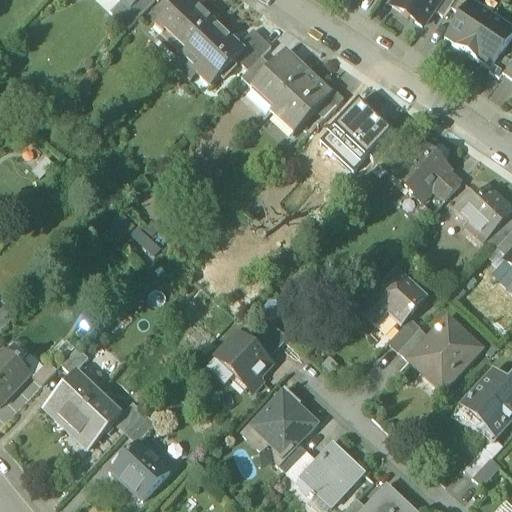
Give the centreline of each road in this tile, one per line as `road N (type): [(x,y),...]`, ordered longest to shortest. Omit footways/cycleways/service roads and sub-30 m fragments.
road 1 (residential): [(511,150),(290,0)]
road 2 (residential): [(455,511),(304,373)]
